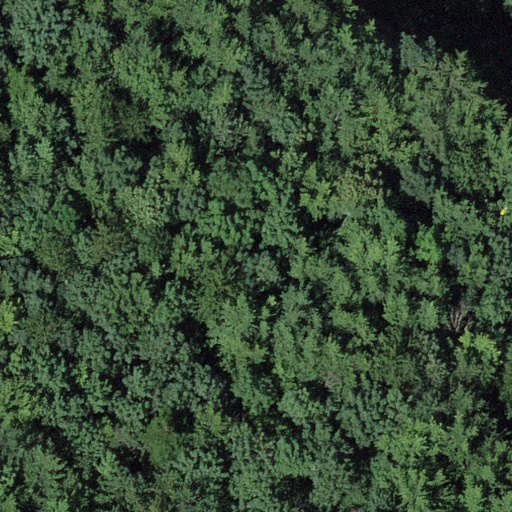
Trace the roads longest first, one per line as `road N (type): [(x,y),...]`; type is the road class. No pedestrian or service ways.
road 1 (track): [(0,255),(511,350)]
road 2 (track): [(330,0),(511,101)]
